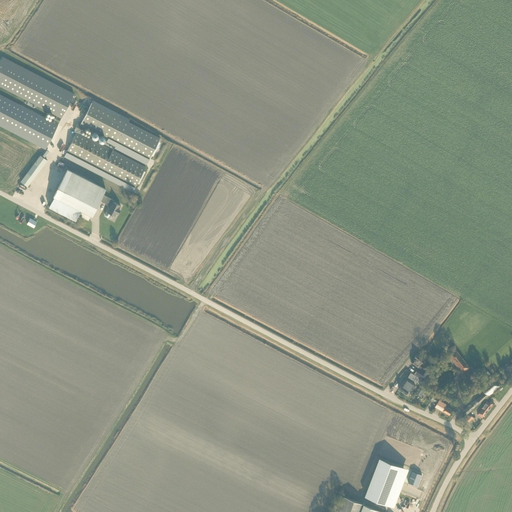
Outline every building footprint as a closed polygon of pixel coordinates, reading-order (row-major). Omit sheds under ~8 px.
[(0,86),(57,115),(53,123),(57,125),(74,94),(3,57),(0,61),(0,86)] [(0,126),(42,148),(45,149),(46,147),(54,132),(57,125),(53,123),(44,118),(0,95),(0,126)] [(114,148),(146,165),(160,138),(128,121),(129,119),(92,100),(80,124),(83,125),(83,124),(108,137),(106,141),(115,146),(114,148)] [(145,167),(79,133),(83,125),(80,124),(78,123),(74,130),(77,132),(64,156),(132,192),(145,167)] [(27,186),(47,160),(40,155),(21,181),(27,186)] [(112,201),(113,200),(102,194),(105,189),(67,169),(53,196),(54,196),(48,207),(75,221),(81,210),(91,216),(99,200),(110,206),(109,208),(108,208),(109,208),(107,212),(106,212),(105,214),(105,215),(105,216),(106,217),(107,217),(108,217),(109,217),(109,216),(110,214),(115,216),(116,213),(118,214),(120,209),(119,209),(120,205),(112,201)] [(34,227),(37,222),(30,218),(27,224),(34,227)] [(470,367),(457,351),(455,353),(454,351),(449,356),(462,373),(463,372),(465,371),(470,367)] [(411,362),(418,368),(424,359),(417,354),(413,359),(414,359),(411,362)] [(506,363),(502,367),(505,370),(506,371),(510,367),(506,363)] [(422,377),(425,372),(417,368),(414,372),(422,377)] [(415,381),(418,377),(411,372),(408,376),(415,381)] [(468,414),(499,386),(492,377),(481,387),(484,392),(464,410),(468,414)] [(402,384),(399,389),(406,394),(409,389),(412,391),(415,385),(406,379),(402,384)] [(449,415),(452,410),(445,406),(446,404),(439,400),(435,406),(449,415)] [(493,403),(490,401),(488,403),(487,401),(478,412),(484,416),(492,405),(493,403)] [(365,496),(388,505),(403,467),(379,458),(365,496)] [(412,471),(408,482),(417,486),(422,474),(412,471)] [(385,511),(363,504),(344,496),(338,511),(385,511)]
